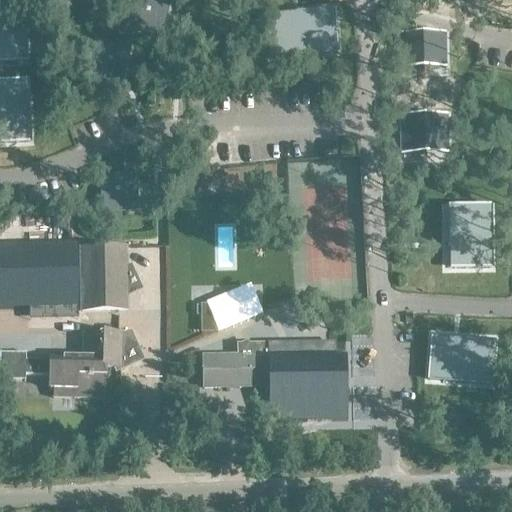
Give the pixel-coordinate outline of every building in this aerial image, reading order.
[(156,0),(135,0),(130,23),(164,31),(170,3),(156,0)] [(0,2),(0,63),(26,62),(23,2),(0,2)] [(334,16),(268,21),(271,59),(337,54),(334,16)] [(423,36),(422,36),(422,65),(424,65),(445,65),(444,35),(423,36)] [(422,36),(399,36),(400,66),(422,65),(422,36)] [(96,44),(90,71),(123,80),(130,52),(96,44)] [(0,144),(30,144),(27,83),(0,83),(0,144)] [(446,117),(423,118),(424,151),(447,150),(446,117)] [(423,118),(401,118),(402,151),(424,151),(423,118)] [(102,179),(103,208),(138,206),(136,177),(102,179)] [(453,270),(491,269),(489,208),(452,209),(453,270)] [(0,246),(0,248),(2,249),(3,304),(3,309),(0,308),(0,311),(29,311),(54,310),(78,310),(77,284),(77,245),(75,245),(62,245),(24,246),(0,246)] [(125,249),(81,250),(82,314),(127,313),(126,298),(126,292),(128,291),(137,286),(129,268),(128,269),(126,269),(126,267),(125,249)] [(192,338),(193,315),(185,315),(185,301),(168,301),(166,337),(192,338)] [(216,307),(202,308),(202,333),(216,333),(216,307)] [(26,355),(0,354),(0,382),(25,383),(25,378),(50,378),(50,391),(53,391),(105,392),(106,371),(114,371),(115,371),(116,373),(138,363),(142,361),(138,353),(130,336),(129,336),(128,336),(120,339),(120,337),(84,337),(83,355),(83,360),(50,359),(50,363),(26,362),(26,355)] [(431,343),(428,381),(490,386),(493,348),(431,343)] [(238,357),(202,357),(203,391),(266,390),(267,425),(354,423),(352,359),(289,361),(289,348),(238,349),(238,357)]
